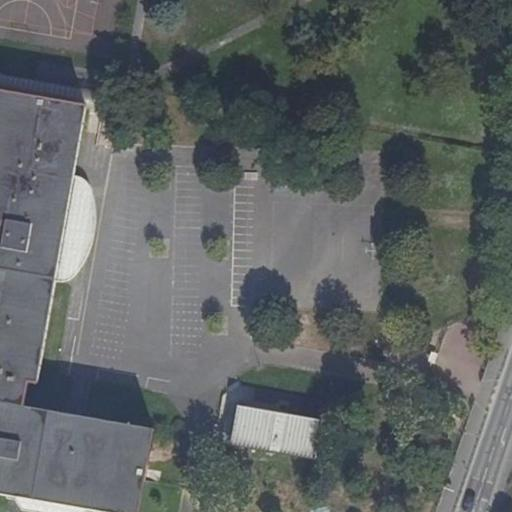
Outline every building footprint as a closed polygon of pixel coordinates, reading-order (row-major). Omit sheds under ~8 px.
[(0,93),(86,108),(104,112),(107,95),(0,76),(0,93)] [(0,93),(0,495),(13,498),(22,511),(29,511),(82,511),(85,510),(94,511),(136,511),(152,429),(23,408),(28,384),(37,385),(41,363),(55,282),(63,239),(74,177),(86,108),(0,93)] [(78,177),(74,177),(63,239),(55,282),(61,282),(69,280),(76,276),(80,271),(85,261),(91,247),(95,235),(96,219),(95,203),(93,192),(88,183),(82,178),(78,177)] [(441,326),(437,390),(474,392),(477,328),(441,326)] [(229,447),(328,458),(332,416),(234,405),(229,447)]
